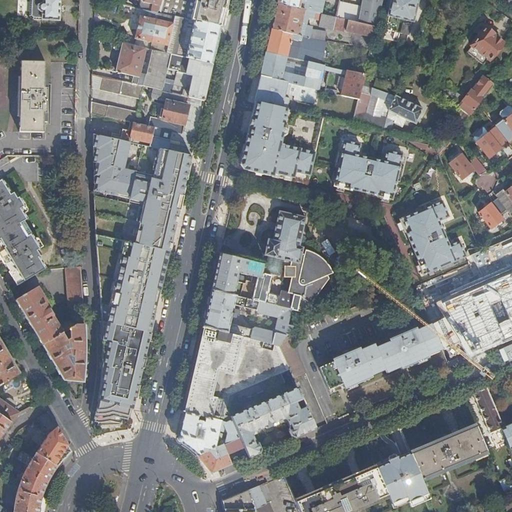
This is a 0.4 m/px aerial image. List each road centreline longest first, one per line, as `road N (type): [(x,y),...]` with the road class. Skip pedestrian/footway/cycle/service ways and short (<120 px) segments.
road 1 (secondary): [(149,456),(252,0)]
road 2 (residential): [(74,423),(89,397),(93,336),(82,106),(87,0)]
road 3 (tertiary): [(511,362),(195,497)]
road 4 (tertiary): [(0,304),(74,423)]
